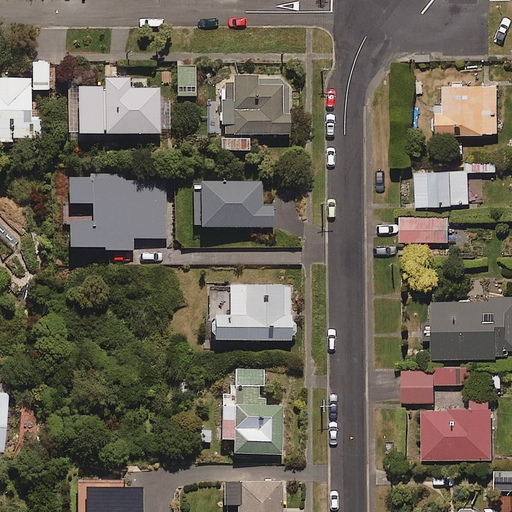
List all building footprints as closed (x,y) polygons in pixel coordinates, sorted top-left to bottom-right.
[(0,80),(0,144),(45,142),(44,118),(30,119),(29,91),(49,90),(48,62),(32,63),(33,79),(0,80)] [(194,68),(176,68),(178,97),(196,96),(194,68)] [(255,79),(221,80),(223,153),(250,152),(250,136),(289,135),(288,83),(256,84),(255,79)] [(128,80),(104,80),(105,88),(67,88),(68,136),(159,135),(159,91),(128,91),(128,80)] [(498,86),(445,87),(445,108),(436,108),(437,136),(499,134),(498,86)] [(469,205),(468,171),(416,172),(417,207),(469,205)] [(126,181),(126,177),(69,179),(69,206),(92,205),(93,225),(70,225),(71,250),(105,249),(105,252),(133,252),(133,240),(166,239),(164,179),(126,181)] [(262,209),(262,183),(196,183),(197,228),(272,228),(272,208),(262,209)] [(449,218),(401,218),(401,241),(449,242),(449,218)] [(230,321),(213,322),(214,344),(291,340),(288,284),(229,287),(230,321)] [(511,298),(434,302),(434,322),(422,323),(423,340),(434,340),(434,359),(511,356),(511,298)] [(466,384),(465,368),(401,371),(403,403),(435,401),(434,386),(466,384)] [(263,372),(236,372),(236,397),(222,397),(222,443),(235,443),(235,457),(283,457),(282,407),(268,407),(264,401),(263,372)] [(0,382),(0,451),(4,452),(8,383),(0,382)] [(493,459),(492,409),(423,411),(424,461),(493,459)] [(511,471),(499,471),(499,491),(511,490),(511,471)] [(281,511),(281,484),(226,485),(226,511),(281,511)] [(141,511),(141,490),(85,492),(85,511),(141,511)]
